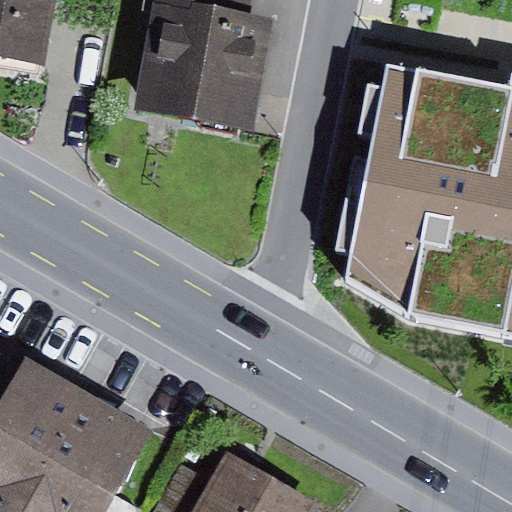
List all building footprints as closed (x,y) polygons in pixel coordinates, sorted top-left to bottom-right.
[(0,0),(0,59),(43,67),(53,0),(0,0)] [(155,0),(155,2),(252,21),(256,0),(155,0)] [(252,21),(155,2),(133,115),(252,135),(272,24),(252,21)] [(511,82),(381,56),(336,281),(426,325),(511,342),(511,82)] [(107,511),(152,433),(0,348),(0,511),(107,511)] [(314,511),(317,507),(229,456),(196,511),(314,511)] [(181,465),(155,511),(186,511),(206,478),(181,465)]
